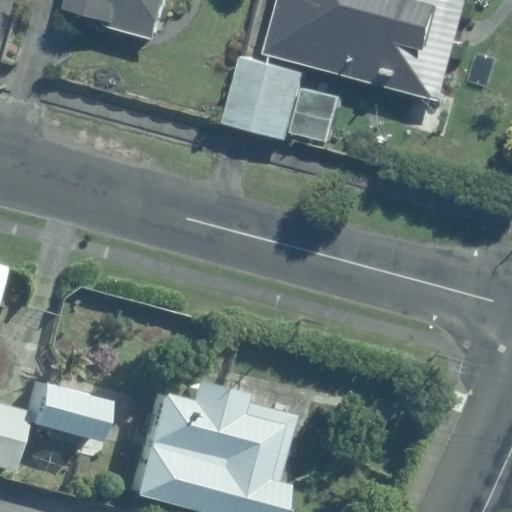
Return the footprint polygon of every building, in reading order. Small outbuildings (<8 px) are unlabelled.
[(88,0),(86,14),(162,32),(169,0),(88,0)] [(472,0),(286,0),(272,50),(442,102),(472,0)] [(105,403),(39,385),(27,430),(93,448),(105,403)] [(158,389),(128,501),(168,511),(277,511),(283,493),(272,490),(292,415),(188,387),(185,396),(158,389)] [(25,415),(0,407),(0,472),(5,475),(25,415)]
